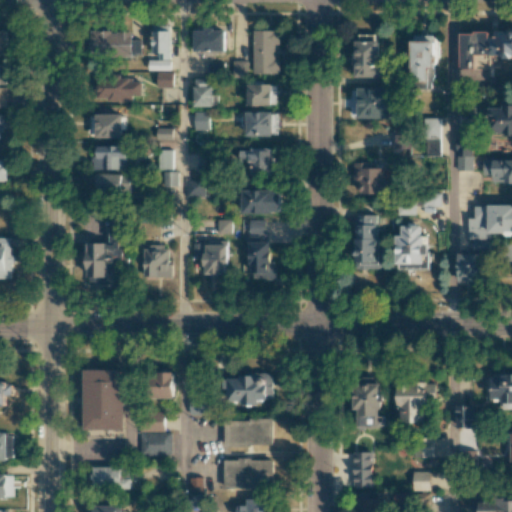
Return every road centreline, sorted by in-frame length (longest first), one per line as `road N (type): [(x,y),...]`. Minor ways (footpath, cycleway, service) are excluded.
road 1 (residential): [(511,323),(0,325)]
road 2 (tertiary): [(49,325),(48,0)]
road 3 (residential): [(318,324),(319,0)]
road 4 (residential): [(318,324),(319,511)]
road 5 (tertiary): [(49,325),(50,511)]
